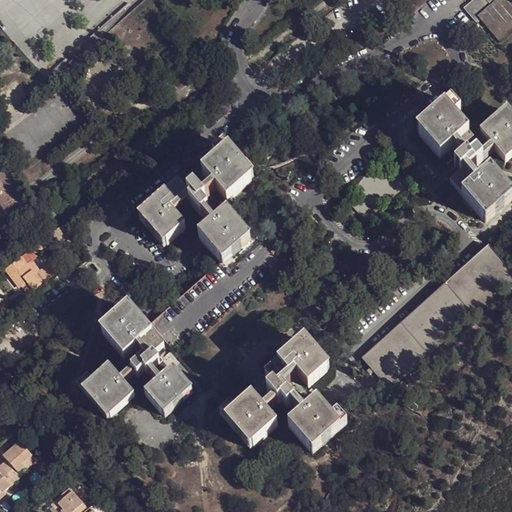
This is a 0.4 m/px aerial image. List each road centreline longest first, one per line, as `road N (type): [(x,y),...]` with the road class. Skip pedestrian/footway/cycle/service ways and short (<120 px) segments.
road 1 (residential): [(253,102),(425,31),(443,32),(458,45),(456,71),(307,196)]
road 2 (residential): [(356,353),(461,256),(465,237),(446,213),(433,210),(381,241),(348,246),(307,196)]
road 3 (residential): [(187,264),(170,277),(141,268),(112,224),(115,213),(253,102)]
road 4 (residential): [(307,196),(266,248),(176,328)]
